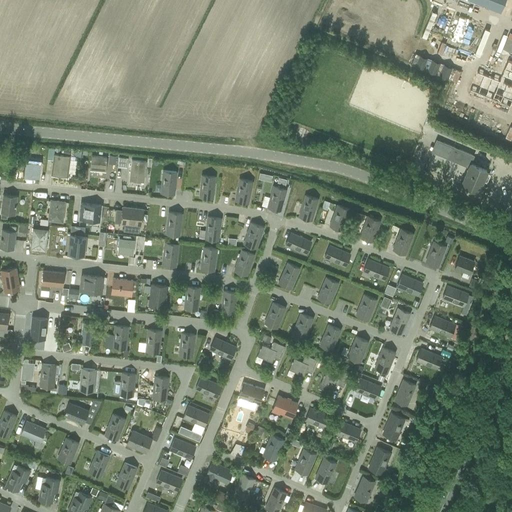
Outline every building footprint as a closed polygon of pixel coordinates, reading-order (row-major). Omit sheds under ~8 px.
[(466,0),(499,13),(504,0),(466,0)] [(430,3),(418,33),(429,37),(474,55),(486,25),(430,3)] [(501,73),(492,98),(510,105),(511,100),(511,34),(509,33),(499,56),(507,59),(501,73)] [(470,163),(473,156),(436,140),(432,151),(468,167),(461,184),(478,191),(487,170),(470,163)] [(70,156),(54,154),(53,160),(51,174),(67,176),(70,156)] [(105,171),(106,157),(91,156),(90,170),(105,171)] [(118,157),(117,166),(126,167),(127,158),(118,157)] [(131,160),(129,180),(143,181),(146,161),(131,160)] [(163,170),(161,193),(174,194),(176,172),(163,170)] [(202,175),(199,197),(212,199),(215,176),(202,175)] [(240,179),(235,201),(247,203),(252,181),(240,179)] [(273,186),(267,207),(280,211),(286,189),(273,186)] [(7,213),(15,214),(17,196),(3,194),(1,212),(0,217),(7,218),(7,213)] [(305,195),(299,216),(311,220),(317,199),(305,195)] [(65,201),(50,200),(48,220),(62,222),(65,201)] [(79,219),(99,221),(101,205),(81,203),(79,219)] [(337,205),(330,226),(342,230),(349,209),(337,205)] [(123,207),(122,209),(115,209),(114,222),(121,223),(141,225),(141,220),(142,214),(143,209),(123,207)] [(179,236),(181,213),(169,212),(166,234),(179,236)] [(218,240),(221,218),(208,216),(205,239),(218,240)] [(368,216),(360,237),(372,241),(380,220),(368,216)] [(19,222),(18,231),(27,232),(28,223),(19,222)] [(251,223),(244,244),(256,248),(263,227),(251,223)] [(0,242),(0,247),(13,249),(15,231),(16,226),(9,225),(9,230),(2,229),(0,242)] [(47,230),(33,229),(30,249),(45,251),(47,230)] [(401,229),(393,250),(405,254),(413,233),(401,229)] [(285,244),(305,253),(311,242),(290,233),(285,244)] [(70,234),(68,254),(84,256),(86,236),(70,234)] [(447,235),(445,241),(451,244),(453,238),(447,235)] [(117,253),(132,255),(134,240),(119,239),(117,253)] [(434,241),(425,262),(437,266),(446,245),(434,241)] [(178,244),(165,242),(162,265),(175,266),(178,244)] [(324,257),(345,266),(350,254),(329,245),(324,257)] [(204,247),(201,269),(213,271),(216,248),(204,247)] [(241,250),(234,271),(246,275),(254,254),(241,250)] [(459,255),(454,268),(463,271),(461,275),(467,278),(474,261),(459,255)] [(363,271),(384,279),(389,268),(368,259),(363,271)] [(290,288),(299,268),(288,262),(278,283),(290,288)] [(1,270),(4,291),(19,289),(15,268),(1,270)] [(41,284),(41,289),(48,290),(49,285),(63,287),(64,273),(43,270),(41,284)] [(396,286),(417,295),(422,283),(402,274),(396,286)] [(80,290),(100,293),(102,277),(82,275),(80,290)] [(338,282),(326,277),(317,298),(329,303),(338,282)] [(113,278),(111,294),(131,296),(132,281),(132,280),(113,278)] [(472,280),(470,287),(477,289),(480,282),(472,280)] [(149,306),(163,307),(166,286),(151,284),(149,306)] [(387,284),(384,292),(392,296),(396,287),(387,284)] [(442,298),(463,306),(468,294),(447,285),(442,298)] [(199,287),(187,286),(184,308),(197,310),(199,287)] [(68,295),(68,297),(77,298),(78,289),(69,288),(69,289),(68,295)] [(221,312),(234,314),(236,291),(223,290),(221,312)] [(376,299),(364,294),(356,315),(367,320),(376,299)] [(463,306),(460,313),(465,315),(473,296),(468,294),(463,306)] [(385,306),(387,307),(389,304),(391,299),(383,296),(380,304),(385,306)] [(276,328),(285,307),(273,302),(264,323),(276,328)] [(398,308),(389,328),(401,333),(410,313),(398,308)] [(304,339),(312,318),(301,313),(292,334),(304,339)] [(30,325),(28,336),(43,339),(46,318),(31,316),(29,325),(30,325)] [(429,328),(450,336),(455,324),(434,316),(429,328)] [(82,322),(80,344),(88,345),(91,323),(82,322)] [(320,345),(331,350),(340,329),(328,324),(320,345)] [(125,349),(128,326),(115,325),(113,347),(125,349)] [(148,329),(145,351),(158,352),(161,330),(148,329)] [(182,333),(179,355),(192,356),(194,334),(182,333)] [(264,334),(261,339),(268,342),(271,337),(264,334)] [(356,336),(348,357),(359,362),(368,341),(356,336)] [(235,347),(215,337),(210,349),(230,358),(235,347)] [(257,356),(271,362),(274,357),(279,359),(285,346),(273,341),(270,348),(262,344),(257,356)] [(68,342),(61,345),(63,351),(71,348),(68,342)] [(383,347),(374,368),(386,373),(395,352),(383,347)] [(441,357),(420,348),(416,360),(436,369),(439,363),(441,358),(441,357)] [(289,369),(303,375),(305,370),(311,373),(317,360),(305,354),(302,361),(294,358),(289,369)] [(201,356),(198,363),(205,366),(208,359),(201,356)] [(322,358),(320,364),(329,368),(331,362),(322,358)] [(0,383),(5,384),(8,361),(0,359),(0,383)] [(42,364),(40,386),(53,387),(55,365),(42,364)] [(92,392),(95,369),(82,368),(80,390),(92,392)] [(325,371),(321,383),(335,389),(337,384),(343,386),(349,373),(337,368),(334,375),(325,371)] [(133,387),(135,374),(122,372),(119,395),(132,396),(133,391),(133,387)] [(165,399),(168,377),(155,376),(153,398),(165,399)] [(200,377),(195,389),(216,397),(221,386),(200,377)] [(380,386),(360,378),(355,390),(376,398),(380,386)] [(406,405),(415,384),(403,379),(394,400),(406,405)] [(238,397),(259,403),(263,389),(243,382),(238,397)] [(28,384),(21,383),(20,391),(35,392),(35,387),(28,386),(28,384)] [(427,384),(424,391),(431,394),(434,387),(427,384)] [(58,385),(57,393),(65,394),(66,386),(58,385)] [(352,407),(355,396),(349,394),(346,406),(352,407)] [(278,395),(272,409),(291,417),(297,403),(278,395)] [(93,398),(89,408),(96,411),(101,399),(93,398)] [(88,410),(68,402),(63,415),(83,423),(88,410)] [(188,405),(183,417),(204,426),(209,414),(188,405)] [(326,428),(331,416),(310,408),(305,420),(326,428)] [(16,416),(4,411),(0,421),(0,433),(7,436),(16,416)] [(395,439),(404,418),(391,413),(383,434),(395,439)] [(113,414),(105,435),(117,439),(125,418),(113,414)] [(40,441),(45,429),(26,421),(21,433),(40,441)] [(299,421),(295,429),(302,432),(306,424),(299,421)] [(360,429),(339,421),(334,432),(355,441),(360,429)] [(248,423),(245,430),(246,430),(245,432),(250,434),(254,425),(248,423)] [(258,426),(255,433),(261,435),(264,429),(258,426)] [(127,443),(145,451),(151,438),(132,430),(127,443)] [(283,439),(271,434),(263,455),(274,460),(283,439)] [(58,458),(69,463),(78,443),(66,438),(58,458)] [(174,438),(169,449),(190,458),(195,446),(174,438)] [(368,468),(381,473),(390,452),(377,447),(368,468)] [(315,453),(304,448),(295,469),(307,474),(315,453)] [(88,471),(100,476),(109,456),(97,451),(88,471)] [(162,457),(158,464),(165,467),(168,460),(162,457)] [(315,478),(327,483),(336,462),(324,457),(315,478)] [(128,488),(136,467),(125,462),(116,483),(128,488)] [(206,473),(207,474),(204,480),(211,483),(214,477),(227,483),(232,471),(212,462),(206,473)] [(18,490),(22,480),(25,481),(30,470),(18,465),(15,471),(12,470),(6,485),(18,490)] [(68,465),(65,472),(70,474),(73,467),(68,465)] [(156,482),(176,490),(181,478),(161,470),(156,482)] [(242,474),(233,494),(245,499),(254,479),(242,474)] [(365,501),(374,481),(363,476),(354,496),(365,501)] [(51,502),(54,491),(57,492),(59,480),(46,477),(45,484),(42,483),(38,499),(51,502)] [(92,487),(90,493),(96,496),(98,490),(92,487)] [(274,511),(277,511),(286,492),(274,487),(265,508),(274,511)] [(100,490),(97,498),(105,501),(108,494),(100,490)] [(68,511),(81,511),(84,507),(86,508),(91,497),(79,492),(77,498),(74,496),(67,511),(68,511)] [(0,511),(7,511),(10,507),(4,504),(3,506),(0,504),(0,502),(0,511)] [(305,502),(301,511),(325,511),(326,510),(305,502)] [(117,511),(119,509),(104,503),(100,511),(117,511)] [(143,511),(167,511),(168,511),(147,503),(143,511)] [(218,503),(216,509),(223,511),(224,511),(226,507),(218,503)]
